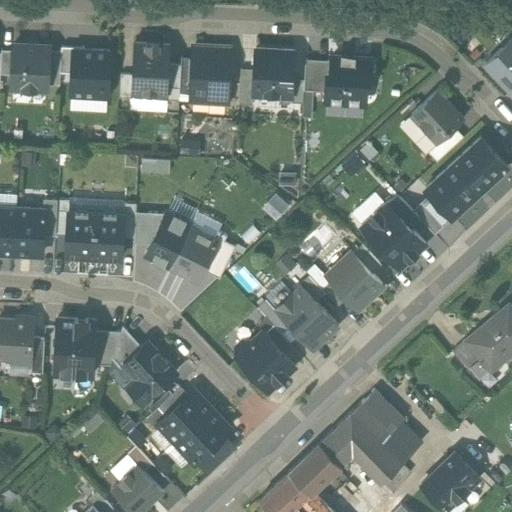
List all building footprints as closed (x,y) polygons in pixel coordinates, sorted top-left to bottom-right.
[(485,63),(511,91),(511,90),(511,40),(511,39),(485,63)] [(168,65),(169,45),(133,43),(132,75),(131,95),(167,96),(168,65)] [(49,50),(49,46),(13,44),(13,51),(12,75),(11,89),(47,90),(47,84),(49,50)] [(226,104),(229,48),(193,46),(193,58),(191,94),(190,102),(226,104)] [(61,47),(61,51),(60,73),(72,74),(73,50),(84,50),(84,48),(61,47)] [(292,79),(293,51),(255,49),(253,95),(291,97),(292,79)] [(1,50),(1,53),(0,66),(0,74),(12,75),(13,51),(1,50)] [(61,51),(49,50),(47,84),(59,85),(60,73),(61,51)] [(107,98),(109,51),(84,50),(73,50),(72,74),(71,96),(107,98)] [(369,85),(370,58),(355,57),(355,56),(341,53),(340,56),(332,56),(332,61),(331,72),(327,72),(326,91),(325,102),(364,104),(365,85),(369,85)] [(191,94),(193,58),(181,57),(180,65),(179,93),(191,94)] [(331,72),(332,61),(305,60),(304,80),(303,90),(326,91),(327,72),(331,72)] [(168,65),(167,96),(167,101),(179,101),(179,93),(180,65),(168,65)] [(252,106),(254,70),(240,69),(238,105),(252,106)] [(131,95),(132,75),(120,75),(119,98),(131,99),(131,95)] [(303,90),(304,80),(292,79),(291,97),(290,103),(302,104),(303,90)] [(411,114),(437,142),(454,126),(463,118),(436,90),(411,114)] [(463,136),(454,126),(437,142),(428,151),(437,160),(463,136)] [(508,166),(480,136),(425,189),(430,194),(452,217),(452,218),(508,166)] [(396,193),(387,202),(410,227),(420,218),(412,210),(396,193)] [(434,234),(452,217),(430,194),(412,210),(420,218),(434,234)] [(44,208),(43,234),(55,235),(57,199),(43,198),(43,208),(44,208)] [(57,199),(55,235),(67,235),(68,211),(68,200),(57,199)] [(123,214),(122,238),(134,239),(135,211),(136,203),(124,202),(123,214)] [(400,267),(425,243),(410,227),(387,202),(361,226),(400,267)] [(0,252),(14,253),(16,207),(0,206),(0,252)] [(14,253),(42,254),(43,234),(44,208),(43,208),(16,207),(14,253)] [(66,255),(93,257),(96,213),(68,211),(67,235),(66,255)] [(134,242),(152,242),(166,213),(135,211),(134,239),(134,242)] [(146,254),(171,266),(190,227),(192,223),(167,211),(166,213),(152,242),(146,254)] [(93,257),(121,258),(122,238),(123,214),(96,213),(93,257)] [(211,237),(190,227),(171,266),(198,279),(203,269),(217,240),(214,239),(210,237),(211,237)] [(214,239),(217,240),(203,269),(219,277),(235,245),(224,240),(227,234),(218,230),(214,239)] [(362,244),(353,252),(372,273),(381,264),(362,244)] [(356,308),(382,283),(353,252),(327,277),(356,308)] [(301,285),(316,301),(325,293),(309,275),(300,284),(301,285)] [(330,280),(321,288),(337,306),(346,298),(330,280)] [(312,349),(338,324),(316,301),(301,285),(293,293),(291,292),(275,307),(277,308),(275,310),(290,326),(312,349)] [(265,316),(282,334),(290,326),(275,310),(266,299),(257,308),(265,316)] [(511,305),(510,303),(495,315),(494,313),(465,338),(481,357),(470,366),(479,376),(511,347),(511,305)] [(23,319),(0,318),(0,356),(13,357),(13,361),(31,362),(32,336),(33,316),(24,315),(23,319)] [(290,342),(282,334),(265,316),(256,325),(262,330),(281,351),(290,342)] [(95,329),(95,319),(57,317),(54,373),(92,375),(93,363),(95,329)] [(142,346),(122,325),(120,331),(112,357),(120,367),(123,364),(142,346)] [(120,331),(95,329),(93,363),(109,364),(112,357),(120,331)] [(295,366),(281,351),(262,330),(251,341),(243,340),(236,346),(235,356),(268,390),(295,366)] [(44,336),(32,336),(31,362),(30,371),(42,372),(44,336)] [(481,357),(465,338),(452,349),(468,368),(470,366),(481,357)] [(126,385),(143,403),(176,371),(148,340),(142,346),(123,364),(135,377),(126,385)] [(166,415),(187,395),(179,386),(158,406),(166,415)] [(320,440),(341,462),(352,451),(381,481),(382,480),(401,461),(421,441),(401,421),(403,418),(374,388),(359,400),(320,440)] [(211,408),(193,389),(187,395),(166,415),(158,422),(176,441),(211,408)] [(229,427),(211,408),(176,441),(194,460),(197,457),(222,434),(229,427)] [(235,449),(222,434),(197,457),(211,471),(235,449)] [(320,440),(259,498),(271,511),(303,511),(296,505),(313,489),(341,462),(320,440)] [(127,453),(143,471),(152,463),(136,445),(127,453)] [(455,450),(421,484),(446,508),(479,475),(455,450)] [(401,461),(382,480),(391,490),(410,471),(401,461)] [(112,489),(132,511),(138,511),(162,490),(138,465),(129,473),(127,472),(119,479),(121,481),(112,489)] [(334,511),(313,489),(296,505),(303,511),(334,511)] [(88,499),(100,511),(108,511),(113,508),(96,491),(88,499)] [(413,511),(402,502),(392,511),(413,511)]
